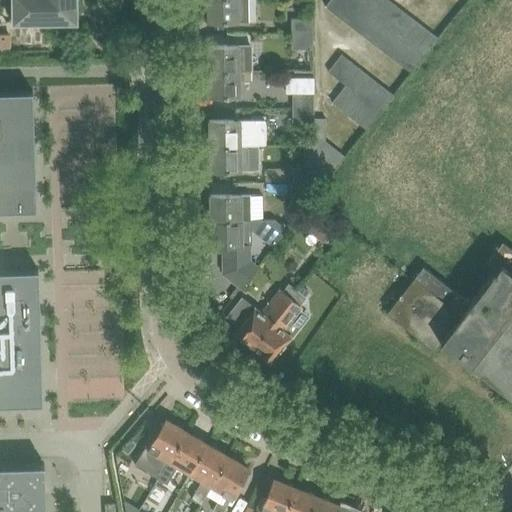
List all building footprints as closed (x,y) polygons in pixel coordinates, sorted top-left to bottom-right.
[(12,0),(13,22),(77,21),(76,0),(12,0)] [(248,20),(247,0),(207,0),(208,21),(248,20)] [(344,0),(329,0),(326,5),(334,12),(344,0)] [(354,0),(344,0),(334,12),(343,19),(356,1),(354,0)] [(373,14),(384,0),(370,0),(365,8),(373,14)] [(381,21),(395,3),(390,0),(384,0),(373,14),(381,21)] [(356,1),(343,19),(351,25),(365,8),(356,1)] [(390,27),(403,10),(395,3),(381,21),(390,27)] [(365,8),(351,25),(359,32),(373,14),(365,8)] [(403,10),(390,27),(398,34),(411,16),(403,10)] [(373,14),(359,32),(368,38),(381,21),(373,14)] [(406,40),(420,23),(411,16),(398,34),(406,40)] [(312,17),(291,18),(291,32),(313,32),(312,17)] [(381,21),(368,38),(376,45),(390,27),(381,21)] [(420,23),(406,40),(414,47),(428,29),(420,23)] [(390,27),(376,45),(384,51),(398,34),(390,27)] [(414,47),(423,54),(437,36),(428,29),(414,47)] [(313,48),(313,32),(291,32),(292,48),(313,48)] [(398,34),(384,51),(393,58),(406,40),(398,34)] [(401,64),(414,47),(406,40),(393,58),(401,64)] [(250,70),(250,45),(208,45),(209,70),(250,70)] [(414,47),(401,64),(410,71),(423,54),(414,47)] [(336,77),(350,60),(341,53),(327,70),(336,77)] [(350,60),(336,77),(345,84),(358,67),(350,60)] [(345,84),(353,90),(367,73),(358,67),(345,84)] [(240,95),(239,80),(250,80),(250,70),(209,70),(209,95),(240,95)] [(367,73),(353,90),(361,97),(375,80),(367,73)] [(375,80),(361,97),(370,103),(383,86),(375,80)] [(361,97),(353,90),(345,84),(338,93),(355,106),(361,97)] [(383,86),(370,103),(379,111),(392,93),(383,86)] [(46,511),(45,464),(0,465),(0,404),(43,403),(39,269),(0,270),(0,210),(37,209),(33,90),(0,91),(0,511),(46,511)] [(313,92),(292,92),(292,107),(314,106),(313,92)] [(355,106),(338,93),(331,101),(348,114),(355,106)] [(361,97),(355,106),(348,114),(356,121),(370,103),(361,97)] [(370,103),(356,121),(365,128),(379,111),(370,103)] [(314,117),(314,106),(292,107),(293,122),(314,122),(314,117)] [(314,140),(326,140),(325,117),(314,117),(314,122),(314,140)] [(265,119),(209,120),(210,144),(249,144),(258,144),(265,144),(265,119)] [(321,168),(336,148),(328,142),(326,140),(314,140),(318,166),(321,168)] [(249,144),(210,144),(210,169),(258,169),(258,144),(249,144)] [(328,176),(344,155),(336,148),(321,168),(328,176)] [(328,176),(321,168),(318,166),(306,166),(294,166),(294,181),(324,181),(328,176)] [(311,197),(324,181),(294,181),(294,197),(306,197),(311,197)] [(251,220),(250,193),(210,194),(211,220),(251,220)] [(316,211),(309,221),(326,234),(333,225),(316,211)] [(251,220),(211,220),(211,243),(224,243),(224,272),(241,286),(254,270),(258,266),(252,261),(251,244),(251,228),(253,228),(274,245),(286,229),(274,220),(251,220)] [(511,401),(511,278),(487,261),(463,296),(418,265),(384,313),(511,401)] [(242,295),(227,315),(239,325),(234,331),(253,345),(297,289),(288,282),(281,290),(279,288),(261,311),(254,305),(242,295)] [(297,289),(253,345),(271,360),(291,334),(284,329),(296,314),(302,306),(299,304),(305,296),(305,295),(297,289)] [(145,447),(135,464),(159,478),(169,460),(186,432),(184,431),(183,428),(178,424),(175,425),(165,420),(156,435),(153,433),(145,447)] [(169,460),(159,478),(167,483),(178,465),(190,472),(207,444),(205,442),(204,440),(198,437),(196,437),(186,432),(169,460)] [(211,485),(228,456),(219,451),(218,448),(213,445),(210,446),(207,444),(190,472),(202,479),(192,497),(202,502),(211,485)] [(239,484),(249,468),(239,463),(238,460),(233,457),(230,457),(228,456),(211,485),(223,492),(218,500),(213,509),(217,511),(223,511),(232,497),(235,499),(242,486),(239,484)] [(286,511),(296,488),(294,487),(293,484),(287,482),(284,483),(274,479),(267,496),(263,495),(258,509),(261,510),(259,511),(265,511),(286,511)] [(313,511),(319,497),(316,496),(315,493),(309,491),(306,492),(296,488),(286,511),(313,511)] [(338,511),(341,506),(331,502),(330,499),(324,497),(322,498),(319,497),(313,511),(338,511)] [(116,511),(116,502),(105,503),(105,511),(116,511)]
